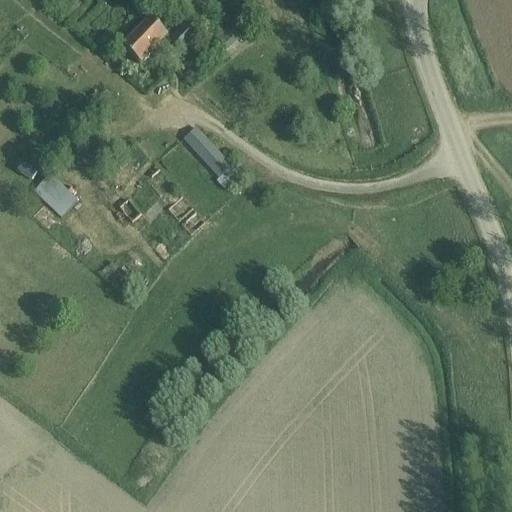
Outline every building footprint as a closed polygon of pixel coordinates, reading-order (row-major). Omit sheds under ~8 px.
[(137,68),(165,41),(148,23),(119,50),(137,68)] [(186,23),(171,39),(185,53),(200,37),(186,23)] [(197,130),(182,142),(217,181),(231,170),(197,130)] [(217,181),(215,183),(223,192),(239,179),(231,170),(217,181)] [(49,178),(32,196),(59,221),(75,204),(49,178)] [(181,205),(200,232),(217,219),(198,193),(181,205)] [(133,205),(146,218),(154,210),(140,197),(133,205)]
